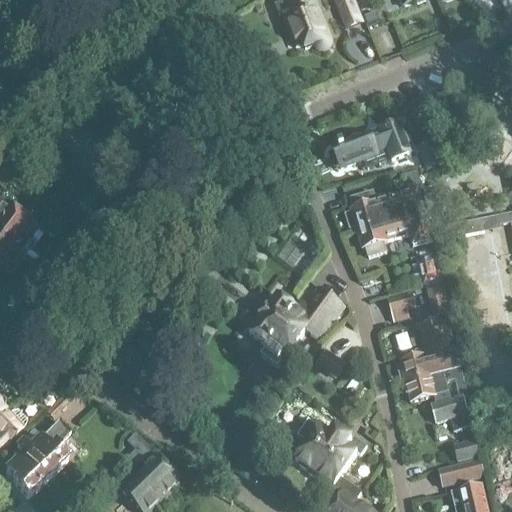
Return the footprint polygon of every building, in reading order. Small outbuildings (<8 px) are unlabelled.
[(281,22),(285,20),(296,50),(305,47),(307,52),(316,48),(317,50),(318,50),(318,52),(320,53),(321,54),(323,53),(326,54),(328,52),(330,50),(331,48),(314,3),(300,9),(296,0),(294,0),(276,6),(281,22)] [(334,0),(335,1),(334,1),(346,32),(362,26),(352,0),(334,0)] [(400,0),(404,10),(427,0),(400,0)] [(379,23),(376,15),(365,19),(368,27),(379,23)] [(11,174),(48,143),(39,131),(2,161),(11,174)] [(350,175),(383,167),(382,164),(393,161),(394,163),(396,170),(416,164),(407,135),(387,141),(389,144),(377,148),(375,145),(339,157),(340,161),(336,162),(341,175),(344,174),(345,174),(346,177),(350,175)] [(421,152),(428,173),(442,167),(435,147),(421,152)] [(419,174),(405,177),(406,183),(410,182),(412,189),(421,187),(419,181),(421,181),(419,174)] [(97,185),(77,206),(94,222),(113,200),(97,185)] [(424,191),(423,192),(428,211),(435,242),(435,244),(502,232),(501,228),(511,225),(511,216),(445,229),(436,189),(424,191)] [(355,231),(356,233),(428,211),(423,192),(423,190),(393,199),(392,196),(376,201),(374,194),(350,201),(353,211),(349,212),(350,215),(345,216),(349,232),(355,231)] [(0,272),(4,272),(10,277),(23,260),(35,269),(59,239),(42,227),(36,234),(0,207),(0,272)] [(413,248),(435,242),(428,211),(356,233),(362,253),(365,252),(368,262),(388,256),(385,246),(410,239),(413,248)] [(438,261),(417,265),(422,290),(443,285),(438,261)] [(447,318),(441,287),(427,289),(434,321),(447,318)] [(288,361),(307,337),(320,346),(347,311),(318,289),(316,291),(315,291),(311,296),(312,297),(306,305),(302,302),(295,306),(293,308),(277,296),(269,308),(265,311),(259,321),(257,324),(248,336),(267,350),(261,358),(277,371),(286,359),(288,361)] [(408,314),(416,312),(412,296),(388,303),(394,327),(410,322),(408,314)] [(404,382),(405,386),(443,378),(443,377),(461,372),(463,372),(459,353),(450,355),(448,345),(454,343),(449,322),(419,330),(424,351),(418,353),(420,362),(401,366),(401,369),(398,370),(401,383),(404,382)] [(317,349),(309,344),(301,353),(309,359),(317,349)] [(0,369),(5,375),(19,362),(7,348),(2,352),(0,349),(0,369)] [(315,368),(336,383),(347,367),(326,352),(315,368)] [(53,376),(50,371),(38,382),(42,387),(53,376)] [(443,378),(405,386),(410,407),(434,400),(436,407),(431,409),(436,428),(450,423),(454,436),(473,431),(464,401),(468,400),(461,372),(443,377),(443,378)] [(45,414),(53,422),(77,398),(70,390),(45,414)] [(0,451),(21,432),(22,428),(17,423),(13,423),(4,413),(4,404),(1,401),(0,402),(0,451)] [(297,462),(298,463),(299,469),(305,474),(312,473),(322,479),(321,485),(327,488),(332,487),(336,489),(338,485),(347,491),(344,495),(357,503),(363,495),(341,480),(357,456),(361,459),(368,450),(354,440),(352,443),(337,432),(333,438),(310,422),(298,438),(308,445),(297,462)] [(69,436),(59,425),(30,453),(23,446),(16,453),(22,459),(5,476),(15,486),(14,487),(28,502),(66,465),(53,451),(69,436)] [(480,461),(476,444),(453,450),(457,467),(480,461)] [(136,511),(158,511),(185,488),(157,457),(154,459),(118,492),(136,511)] [(443,492),(485,482),(480,463),(438,473),(443,492)] [(488,511),(486,504),(483,488),(452,495),(455,511),(488,511)] [(369,511),(357,503),(344,495),(332,511),(369,511)]
